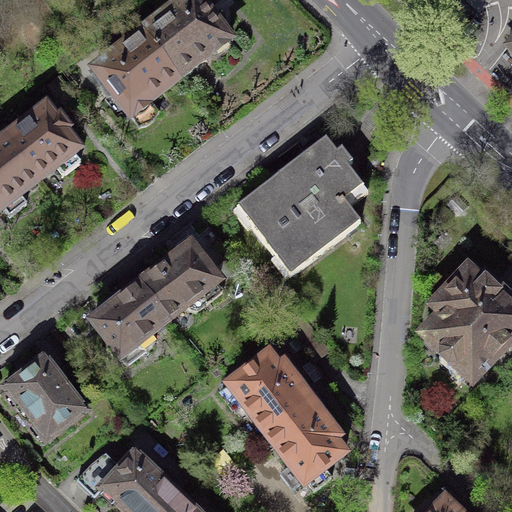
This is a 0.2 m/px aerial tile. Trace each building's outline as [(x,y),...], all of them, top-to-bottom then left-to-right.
[(187,0),(144,33),(180,80),(230,42),(212,18),(197,0),(187,0)] [(150,103),(180,80),(144,33),(94,72),(112,95),(139,129),(141,128),(143,128),(146,127),(148,126),(150,125),(152,123),(154,121),(156,118),(157,115),(159,114),(150,103)] [(46,109),(5,140),(38,183),(56,168),(63,177),(80,164),(73,155),(79,151),(65,134),(69,130),(65,124),(60,118),(56,122),(46,109)] [(38,183),(5,140),(0,144),(0,211),(3,210),(9,219),(26,206),(20,197),(38,183)] [(327,141),(237,210),(290,279),(360,225),(344,204),(364,188),(349,168),(352,165),(347,159),(342,152),(338,155),(327,141)] [(181,256),(142,286),(169,322),(186,310),(196,314),(205,307),(204,297),(203,296),(218,284),(191,248),(181,256)] [(468,274),(435,309),(443,317),(424,337),(440,352),(440,360),(449,369),(457,368),(472,383),(511,341),(511,305),(508,302),(485,281),(480,286),(468,274)] [(169,322),(142,286),(102,317),(92,324),(120,360),(135,348),(136,349),(146,353),(154,346),(154,336),(153,335),(169,322)] [(267,437),(311,402),(304,393),(284,367),(279,370),(269,357),(229,388),(230,389),(221,396),(234,414),(244,407),(267,437)] [(25,374),(5,389),(46,443),(86,413),(75,398),(87,388),(72,368),(68,365),(57,374),(45,359),(25,374)] [(311,402),(267,437),(304,486),(307,484),(314,493),(331,480),(324,471),(344,456),(334,442),(339,439),(319,412),(311,402)] [(124,511),(167,511),(182,497),(158,475),(135,453),(120,469),(106,456),(92,466),(77,482),(94,498),(102,491),(124,511)] [(196,511),(182,497),(167,511),(196,511)] [(455,511),(445,502),(435,511),(455,511)]
